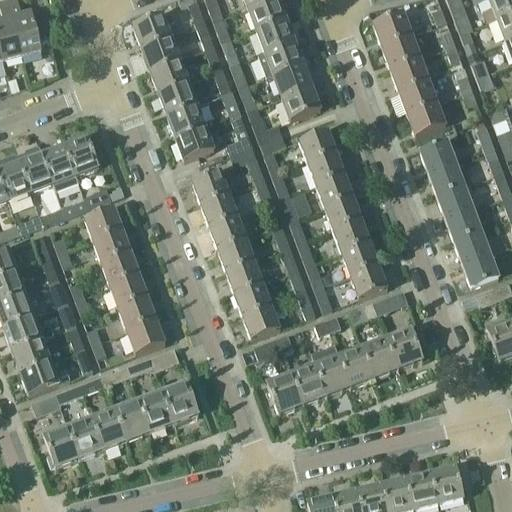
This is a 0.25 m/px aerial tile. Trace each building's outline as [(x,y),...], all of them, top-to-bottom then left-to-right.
[(205,4),(214,26),(222,22),(214,0),(205,4)] [(242,0),(247,13),(278,2),(277,0),(242,0)] [(457,0),(447,4),(459,37),(472,32),(459,0),(457,0)] [(493,14),(484,17),(487,27),(511,17),(511,0),(487,0),(488,0),(493,14)] [(278,2),(247,13),(256,36),(287,24),(278,2)] [(21,19),(16,3),(8,5),(22,61),(41,56),(31,17),(21,19)] [(0,12),(3,24),(0,24),(0,54),(3,65),(22,61),(8,5),(0,6),(0,12)] [(188,10),(196,32),(206,29),(197,7),(188,10)] [(437,31),(447,28),(441,13),(432,17),(437,31)] [(403,17),(373,28),(381,51),(412,40),(403,17)] [(511,17),(487,27),(487,28),(488,27),(493,40),(501,37),(505,46),(511,43),(511,17)] [(133,30),(141,53),(171,41),(163,19),(133,30)] [(222,22),(214,26),(222,49),(231,45),(222,22)] [(256,36),(264,58),(265,59),(295,47),(287,24),(256,36)] [(214,52),(206,29),(196,32),(205,55),(214,52)] [(446,53),(455,50),(450,36),(441,40),(446,53)] [(381,51),(390,74),(420,63),(412,40),(381,51)] [(171,41),(141,53),(150,76),(180,64),(171,41)] [(239,68),(231,45),(222,49),(231,71),(239,68)] [(266,82),(272,79),(273,82),(304,70),(298,56),(304,54),(301,45),(295,47),(265,59),(264,58),(258,61),(266,82)] [(474,46),(464,50),(468,60),(477,56),(474,46)] [(460,64),(455,50),(446,53),(451,67),(460,64)] [(223,74),(214,52),(205,55),(213,78),(223,74)] [(481,66),(477,56),(468,60),(476,83),(489,78),(484,65),(481,66)] [(420,63),(390,74),(398,97),(429,86),(420,63)] [(150,76),(158,98),(189,87),(180,64),(150,76)] [(239,94),(248,91),(239,68),(231,71),(239,94)] [(273,82),(282,104),(312,93),(304,70),(273,82)] [(222,101),(231,97),(223,74),(213,78),(222,101)] [(481,95),(493,90),(489,78),(476,83),(481,95)] [(458,84),(463,99),(472,96),(467,81),(458,84)] [(398,97),(407,120),(437,108),(429,86),(398,97)] [(189,87),(158,98),(167,121),(197,110),(189,87)] [(239,94),(248,117),(256,114),(248,91),(239,94)] [(321,115),(312,93),(282,104),(290,127),(321,115)] [(477,108),(472,96),(463,99),(468,112),(477,108)] [(240,120),(231,97),(222,101),(231,123),(240,120)] [(446,131),(437,108),(407,120),(415,143),(446,131)] [(167,121),(175,144),(206,133),(197,110),(167,121)] [(511,138),(503,113),(489,118),(502,152),(511,148),(511,147),(511,138)] [(265,135),(256,114),(248,117),(256,139),(265,135)] [(240,120),(231,123),(239,145),(248,141),(240,120)] [(483,125),(475,128),(478,136),(486,133),(483,125)] [(256,139),(260,149),(282,141),(278,130),(265,135),(256,139)] [(175,144),(184,167),(214,156),(206,133),(175,144)] [(477,136),(485,158),(494,155),(486,133),(478,136),(477,136)] [(299,145),(308,168),(336,158),(328,134),(299,145)] [(99,172),(88,141),(66,149),(77,180),(99,172)] [(226,150),(230,160),(252,152),(248,141),(239,145),(226,150)] [(260,149),(264,160),(273,157),(273,156),(286,152),(282,141),(260,149)] [(421,156),(429,179),(455,169),(447,146),(421,156)] [(511,163),(511,149),(511,148),(502,152),(507,165),(511,163)] [(66,149),(43,158),(57,196),(78,189),(75,181),(77,180),(66,149)] [(56,197),(57,196),(43,158),(41,158),(39,152),(36,151),(25,155),(24,158),(26,164),(20,167),(31,197),(53,189),(56,197)] [(234,171),(247,167),(256,163),(252,152),(230,160),(234,171)] [(494,155),(485,158),(493,181),(503,177),(494,155)] [(273,157),(264,160),(272,182),(281,179),(273,157)] [(345,180),(336,158),(308,168),(316,191),(345,180)] [(0,166),(0,184),(8,206),(31,197),(20,167),(19,167),(16,160),(13,159),(2,163),(1,166),(0,166)] [(256,163),(247,167),(255,188),(264,185),(256,163)] [(463,192),(455,169),(429,179),(438,202),(463,192)] [(192,186),(200,209),(229,198),(220,176),(192,186)] [(493,181),(502,204),(511,200),(503,177),(493,181)] [(272,182),(280,205),(290,201),(281,179),(272,182)] [(353,203),(345,180),(316,191),(325,214),(353,203)] [(0,208),(8,206),(0,184),(0,208)] [(255,188),(264,211),(272,208),(264,185),(255,188)] [(472,215),(463,192),(438,202),(446,224),(472,215)] [(84,202),(85,205),(88,213),(110,205),(106,194),(84,202)] [(237,221),(229,198),(200,209),(209,232),(237,221)] [(511,201),(511,200),(502,204),(510,226),(511,225),(511,201)] [(290,201),(280,205),(289,228),(298,224),(290,201)] [(333,237),(362,226),(353,203),(325,214),(333,237)] [(67,221),(88,213),(85,205),(63,213),(67,221)] [(272,208),(264,211),(272,234),(281,230),(272,208)] [(84,223),(92,246),(123,235),(114,212),(84,223)] [(44,230),(67,221),(63,213),(40,222),(44,230)] [(454,247),(480,237),(472,215),(446,224),(454,247)] [(246,244),(237,221),(209,232),(217,254),(246,244)] [(17,230),(20,239),(44,230),(40,222),(17,230)] [(289,228),(297,250),(307,247),(298,224),(289,228)] [(370,249),(362,226),(333,237),(342,259),(370,249)] [(17,230),(0,236),(0,246),(20,239),(17,230)] [(272,234),(281,257),(289,253),(281,230),(272,234)] [(131,258),(123,235),(92,246),(101,269),(131,258)] [(489,260),(480,237),(454,247),(463,270),(489,260)] [(33,244),(41,266),(50,263),(42,241),(33,244)] [(53,246),(58,259),(67,256),(62,243),(53,246)] [(254,266),(246,244),(217,254),(226,277),(254,266)] [(307,247),(297,250),(306,273),(315,270),(307,247)] [(350,282),(379,271),(370,249),(342,259),(350,282)] [(0,255),(0,281),(16,275),(8,252),(0,255)] [(289,253),(281,257),(289,279),(298,276),(289,253)] [(73,271),(67,256),(58,259),(64,274),(73,271)] [(140,280),(131,258),(101,269),(109,292),(140,280)] [(471,292),(497,283),(489,260),(463,270),(471,292)] [(59,285),(50,263),(41,266),(50,289),(59,285)] [(263,289),(254,266),(226,277),(234,300),(263,289)] [(315,270),(306,273),(314,296),(324,292),(323,291),(332,287),(329,280),(320,283),(315,270)] [(387,294),(379,271),(350,282),(359,304),(387,294)] [(0,307),(25,298),(16,275),(0,281),(0,307)] [(289,279),(298,302),(306,299),(298,276),(289,279)] [(118,315),(148,303),(140,280),(109,292),(118,315)] [(68,308),(59,285),(50,289),(58,312),(68,308)] [(511,297),(508,287),(498,291),(503,303),(511,299),(511,297)] [(70,291),(75,305),(84,301),(79,288),(70,291)] [(243,322),(271,312),(263,289),(234,300),(243,322)] [(479,312),(503,303),(498,291),(474,300),(479,312)] [(332,314),(324,292),(314,296),(322,317),(332,314)] [(33,321),(25,298),(0,307),(0,324),(3,333),(33,321)] [(315,320),(306,299),(298,302),(306,324),(315,320)] [(89,316),(84,301),(75,305),(80,319),(89,316)] [(157,326),(148,303),(118,315),(126,337),(157,326)] [(383,304),(373,308),(378,321),(388,317),(383,304)] [(67,335),(76,331),(68,308),(58,312),(67,335)] [(363,311),(368,324),(378,321),(373,308),(363,311)] [(280,334),(271,312),(243,322),(252,345),(280,334)] [(49,331),(39,335),(33,321),(3,333),(11,355),(42,344),(53,340),(49,331)] [(336,321),(325,326),(330,337),(340,333),(336,321)] [(135,360),(165,349),(157,326),(126,337),(135,360)] [(319,341),(330,337),(325,326),(314,330),(319,341)] [(499,366),(511,361),(511,327),(511,326),(487,335),(499,366)] [(85,354),(76,331),(67,335),(75,358),(85,354)] [(87,336),(92,350),(101,347),(96,333),(87,336)] [(410,333),(386,342),(398,374),(422,365),(410,333)] [(288,340),(278,343),(283,356),(292,352),(288,340)] [(374,383),(398,374),(386,342),(362,351),(374,383)] [(259,365),(283,356),(278,343),(254,352),(259,365)] [(51,367),(42,344),(11,355),(20,378),(51,367)] [(106,360),(101,347),(92,350),(97,364),(106,360)] [(314,369),(326,401),(350,392),(338,360),(334,350),(311,359),(315,369),(314,369)] [(350,392),(374,383),(362,351),(338,360),(350,392)] [(83,379),(93,376),(85,354),(75,358),(83,379)] [(149,363),(153,373),(154,377),(179,368),(174,354),(149,363)] [(130,381),(153,373),(149,363),(127,372),(130,381)] [(66,376),(55,380),(51,367),(20,378),(29,401),(70,386),(66,376)] [(302,410),(326,401),(314,369),(290,378),(302,410)] [(103,381),(106,390),(130,381),(127,372),(103,381)] [(266,387),(279,419),(302,410),(290,378),(266,387)] [(103,381),(79,390),(82,400),(106,390),(103,381)] [(187,385),(163,394),(175,428),(200,419),(187,385)] [(79,390),(56,398),(60,408),(82,400),(79,390)] [(175,428),(163,394),(139,403),(151,437),(175,428)] [(61,412),(60,408),(56,398),(31,408),(36,421),(61,412)] [(139,403),(114,412),(127,446),(151,437),(139,403)] [(127,446),(114,412),(90,421),(103,455),(127,446)] [(90,421),(66,430),(79,464),(103,455),(90,421)] [(55,473),(79,464),(66,430),(42,440),(50,460),(46,461),(50,473),(54,471),(55,473)] [(455,471),(431,477),(438,509),(463,504),(455,471)] [(406,483),(412,511),(427,511),(438,509),(431,477),(406,483)] [(386,511),(412,511),(406,483),(381,489),(386,511)] [(386,511),(381,489),(356,494),(360,511),(386,511)] [(334,511),(360,511),(356,494),(331,500),(334,511)] [(307,511),(334,511),(331,500),(307,506),(307,511)]
